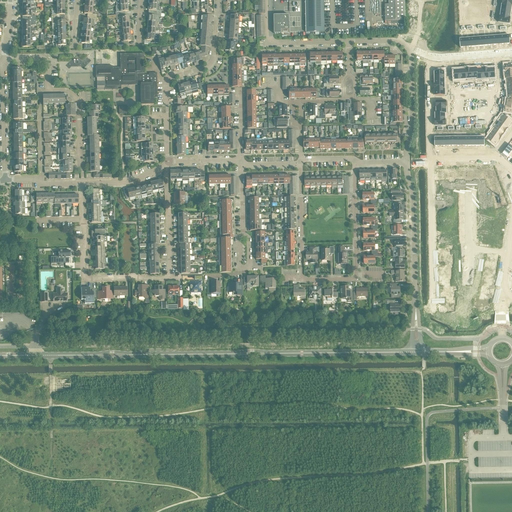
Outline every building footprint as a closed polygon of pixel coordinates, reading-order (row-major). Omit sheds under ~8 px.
[(323,0),(305,0),(306,32),(324,32),(323,0)] [(405,0),(385,1),(385,21),(405,21),(405,0)] [(149,4),(148,13),(161,14),(161,11),(159,11),(159,5),(157,5),(149,4)] [(116,12),(115,12),(115,15),(125,14),(125,12),(128,11),(128,5),(117,6),(115,6),(116,12)] [(85,7),(84,14),(88,14),(87,17),(97,17),(97,15),(92,14),(93,8),(85,7)] [(422,7),(410,8),(410,26),(422,25),(422,7)] [(56,9),(51,9),(51,11),(56,12),(56,15),(51,15),(52,18),(64,18),(64,15),(65,15),(65,11),(65,8),(56,9)] [(31,11),(22,11),(22,17),(23,17),(23,20),(36,20),(36,17),(31,17),(31,14),(36,13),(36,11),(31,11)] [(148,13),(147,22),(160,23),(161,17),(161,14),(148,13)] [(107,16),(106,16),(107,19),(116,18),(116,20),(119,20),(119,24),(129,23),(129,17),(125,17),(125,14),(115,15),(107,16)] [(281,15),(274,16),(274,34),(281,34),(281,33),(290,33),(290,23),(289,23),(289,15),(281,15)] [(202,23),(201,31),(211,32),(211,26),(213,26),(213,24),(213,23),(212,23),(212,16),(203,16),(202,23)] [(83,19),(83,25),(91,26),(93,26),(94,26),(94,20),(96,20),(97,17),(87,17),(87,19),(83,19)] [(64,18),(52,18),(52,23),(52,27),(65,27),(65,21),(64,18)] [(23,23),(22,23),(22,29),(30,29),(31,26),(35,25),(36,20),(23,20),(23,23)] [(201,38),(200,46),(202,46),(201,50),(202,50),(208,50),(209,47),(210,47),(210,41),(212,41),(212,39),(212,38),(210,38),(211,32),(201,31),(201,38)] [(147,34),(146,40),(150,40),(149,44),(156,43),(158,44),(159,37),(161,37),(161,35),(158,35),(147,34)] [(122,36),(116,36),(116,39),(120,38),(120,39),(123,39),(123,42),(121,42),(122,45),(128,45),(127,41),(131,41),(130,35),(122,36)] [(82,37),(81,43),(85,44),(84,47),(90,47),(91,44),(89,44),(89,40),(96,41),(96,39),(92,38),(82,37)] [(57,39),(52,39),(52,42),(56,42),(56,49),(62,48),(62,46),(66,45),(65,39),(57,40),(57,39)] [(225,43),(225,50),(225,51),(234,52),(235,44),(237,44),(237,40),(228,39),(227,39),(227,43),(225,43)] [(200,51),(194,53),(197,65),(199,65),(198,61),(202,60),(201,57),(200,51)] [(187,52),(182,53),(182,54),(182,56),(185,66),(184,66),(185,68),(187,67),(187,64),(190,63),(188,54),(187,52)] [(188,54),(190,63),(193,62),(194,66),(197,65),(194,53),(188,54)] [(182,54),(176,56),(178,64),(181,63),(182,67),(184,66),(185,66),(182,56),(182,54)] [(176,56),(170,57),(173,69),(175,68),(174,65),(178,64),(176,56)] [(395,56),(390,56),(390,65),(395,65),(395,68),(401,67),(401,64),(401,61),(395,61),(395,56)] [(160,57),(158,58),(158,60),(161,72),(164,71),(163,68),(166,67),(164,58),(161,59),(160,57)] [(170,57),(164,58),(166,67),(170,66),(170,70),(173,69),(170,57)] [(505,67),(503,67),(504,73),(511,72),(511,66),(510,66),(509,64),(504,65),(505,67)] [(13,71),(12,71),(12,77),(21,77),(21,71),(21,68),(13,68),(13,71)] [(373,76),(360,76),(360,79),(360,85),(367,85),(367,83),(373,83),(373,76)] [(326,84),(323,84),(323,87),(326,87),(333,87),(333,84),(338,84),(338,77),(329,77),(326,77),(326,84)] [(186,83),(183,84),(186,96),(192,94),(188,79),(186,80),(186,83)] [(191,79),(188,79),(192,94),(198,92),(195,81),(191,82),(191,79)] [(179,82),(176,82),(177,86),(179,95),(180,97),(186,96),(183,84),(180,85),(179,82)] [(362,89),(360,89),(360,95),(370,95),(370,89),(372,89),(372,86),(362,86),(362,89)] [(326,90),(326,97),(329,97),(331,97),(339,97),(338,90),(333,90),(333,87),(326,87),(326,90)] [(59,95),(54,95),(48,96),(43,96),(43,104),(48,104),(54,104),(59,104),(65,104),(65,105),(66,105),(66,111),(66,116),(75,116),(75,111),(75,105),(75,103),(74,103),(74,101),(72,101),(70,99),(69,97),(69,96),(66,96),(66,95),(65,95),(59,95)] [(354,112),(351,112),(351,125),(354,124),(354,120),(354,116),(362,116),(362,103),(354,104),(354,112)] [(348,104),(340,104),(341,112),(341,115),(344,115),(344,112),(347,112),(347,114),(348,114),(349,121),(347,121),(347,125),(351,125),(351,112),(351,108),(348,108),(348,104)] [(287,105),(279,106),(279,116),(287,116),(287,105)] [(318,106),(310,107),(310,116),(318,116),(318,119),(321,119),(321,111),(318,111),(318,106)] [(325,111),(321,111),(321,119),(325,119),(325,115),(332,115),(332,117),(337,117),(337,111),(335,111),(335,106),(325,106),(325,111)] [(511,121),(502,114),(497,120),(508,128),(511,122),(511,121)] [(280,117),(274,117),(274,120),(276,120),(276,128),(287,127),(287,119),(280,120),(280,117)] [(497,120),(493,126),(504,134),(508,128),(497,120)] [(494,127),(490,133),(500,140),(504,134),(493,126),(494,127)] [(491,134),(486,139),(495,146),(500,140),(490,133),(491,134)] [(397,134),(381,135),(381,145),(383,145),(383,143),(391,143),(391,145),(394,145),(393,143),(398,143),(397,134)] [(381,135),(365,135),(365,144),(369,144),(369,146),(372,145),(372,143),(380,143),(380,145),(381,145),(381,135)] [(23,166),(14,166),(14,172),(15,172),(15,175),(20,175),(20,172),(23,172),(23,166)] [(488,167),(483,169),(486,176),(495,172),(493,167),(488,169),(488,167)] [(200,170),(193,170),(194,179),(200,179),(200,180),(204,180),(204,172),(200,172),(200,170)] [(391,175),(388,175),(388,183),(392,183),(392,180),(397,180),(397,170),(391,170),(391,175)] [(495,172),(486,176),(488,181),(497,178),(495,172)] [(497,178),(488,181),(490,187),(499,183),(497,178)] [(162,180),(156,181),(158,190),(164,189),(162,180)] [(499,183),(490,187),(492,192),(501,188),(499,183)] [(150,184),(144,186),(146,194),(147,196),(153,195),(152,193),(152,191),(150,184)] [(144,186),(138,187),(141,196),(146,194),(144,186)] [(138,187),(133,189),(135,197),(135,199),(138,198),(138,197),(141,196),(138,187)] [(501,188),(492,192),(494,197),(503,194),(501,188)] [(133,189),(127,190),(129,199),(135,197),(133,189)] [(398,190),(391,190),(391,194),(392,194),(392,201),(400,201),(400,200),(404,200),(403,194),(400,194),(400,193),(398,193),(398,190)] [(187,193),(174,193),(174,204),(184,204),(187,204),(187,193)] [(374,193),(363,193),(363,200),(371,200),(371,203),(377,203),(377,200),(374,200),(374,193)] [(503,194),(494,197),(496,203),(505,199),(503,194)] [(220,245),(220,252),(220,259),(220,266),(220,273),(230,273),(230,267),(231,267),(231,266),(230,266),(230,260),(231,260),(231,259),(230,259),(230,254),(231,253),(231,252),(230,252),(230,247),(231,247),(231,245),(229,245),(229,240),(231,240),(231,238),(232,238),(232,235),(231,235),(231,230),(232,230),(232,228),(231,228),(231,223),(232,223),(232,221),(231,221),(231,216),(232,216),(232,214),(231,214),(230,209),(232,209),(232,207),(230,207),(230,202),(232,202),(232,200),(231,200),(230,200),(230,198),(209,198),(209,201),(220,201),(220,207),(221,214),(221,221),(221,228),(221,235),(220,235),(220,238),(219,238),(220,245)] [(505,199),(496,203),(498,208),(507,205),(505,199)] [(371,206),(363,206),(363,213),(374,213),(374,206),(377,206),(377,203),(371,203),(371,206)] [(396,210),(389,211),(389,213),(404,213),(403,206),(400,206),(400,203),(394,203),(394,204),(393,204),(393,206),(394,208),(395,208),(396,210)] [(404,213),(389,213),(389,216),(396,216),(396,220),(394,220),(394,223),(401,223),(401,220),(404,220),(404,213)] [(374,219),(363,219),(363,226),(371,226),(371,229),(377,228),(377,225),(374,225),(374,219)] [(95,231),(91,232),(91,237),(95,237),(99,237),(99,235),(105,234),(104,227),(95,227),(95,231)] [(371,231),(364,232),(364,239),(375,238),(374,232),(377,232),(377,228),(371,229),(371,231)] [(399,237),(391,237),(391,240),(395,240),(395,247),(404,247),(404,240),(399,240),(399,237)] [(375,244),(364,244),(364,251),(372,251),(372,254),(378,254),(378,251),(375,251),(375,244)] [(446,249),(439,249),(439,256),(453,255),(450,255),(450,250),(453,249),(452,246),(446,246),(446,249)] [(310,253),(306,253),(306,260),(310,260),(310,263),(315,263),(315,260),(318,260),(317,252),(316,252),(316,247),(310,248),(310,253)] [(330,250),(321,250),(322,261),(330,261),(330,254),(334,254),(334,247),(329,247),(330,250)] [(344,247),(336,247),(336,253),(338,253),(338,265),(347,264),(347,253),(344,253),(344,247)] [(400,248),(392,248),(392,251),(393,251),(393,254),(396,253),(396,257),(404,257),(404,250),(400,250),(400,248)] [(52,263),(51,263),(51,264),(69,263),(69,258),(70,258),(70,257),(70,254),(70,251),(69,251),(69,250),(66,250),(66,251),(64,251),(63,251),(60,251),(59,251),(58,251),(58,254),(58,255),(59,258),(58,258),(58,257),(55,258),(51,258),(52,258),(52,261),(52,263)] [(265,254),(256,254),(256,260),(261,259),(261,263),(266,263),(266,259),(265,259),(265,254)] [(372,257),(364,257),(364,264),(375,264),(375,257),(378,257),(378,254),(372,254),(372,257)] [(485,260),(485,261),(497,263),(498,255),(488,254),(487,261),(485,260)] [(453,255),(439,256),(439,262),(446,262),(447,265),(453,265),(453,255)] [(400,259),(392,259),(392,262),(396,262),(396,268),(405,268),(405,262),(403,262),(403,259),(400,259)] [(485,261),(484,268),(496,270),(497,263),(485,261)] [(484,268),(483,275),(496,277),(495,277),(496,270),(484,268)] [(405,271),(391,271),(391,274),(395,274),(395,282),(405,282),(405,271)] [(483,275),(482,282),(495,284),(496,277),(483,275)] [(198,282),(190,282),(190,292),(200,292),(200,282),(202,282),(202,276),(194,276),(194,280),(198,279),(198,282)] [(247,278),(244,278),(244,280),(244,286),(247,286),(247,288),(251,288),(251,287),(252,287),(258,287),(258,276),(247,277),(247,278)] [(265,276),(260,276),(260,283),(265,283),(265,290),(268,289),(269,293),(275,293),(275,279),(265,279),(265,276)] [(237,283),(228,283),(229,293),(233,293),(233,294),(233,296),(242,295),(242,280),(237,280),(237,283)] [(220,282),(211,282),(211,293),(220,293),(220,282)] [(482,282),(481,289),(494,291),(495,284),(482,282)] [(396,284),(390,284),(390,294),(391,294),(391,298),(400,297),(400,294),(400,287),(396,287),(396,284)] [(138,291),(134,291),(135,296),(138,296),(138,298),(144,297),(144,299),(149,299),(149,285),(138,286),(138,291)] [(297,285),(293,285),(294,297),(300,297),(300,299),(305,299),(305,290),(297,290),(297,285)] [(155,290),(152,291),(152,296),(159,296),(159,299),(165,299),(165,290),(162,290),(162,286),(155,286),(155,290)] [(174,286),(167,287),(168,295),(179,295),(179,286),(174,286)] [(102,293),(98,293),(98,299),(113,299),(113,291),(109,291),(109,287),(102,287),(102,293)] [(126,287),(114,287),(114,296),(127,296),(126,287)] [(313,288),(309,288),(309,299),(313,299),(313,298),(318,297),(318,299),(321,299),(321,287),(317,288),(317,289),(313,289),(313,288)] [(349,287),(341,287),(341,299),(348,298),(348,301),(352,301),(352,292),(349,292),(349,287)] [(448,290),(441,291),(441,297),(454,297),(454,291),(457,291),(457,287),(448,287),(448,290)] [(81,288),(81,300),(84,300),(84,302),(85,302),(85,304),(94,304),(93,294),(93,291),(93,292),(90,292),(90,291),(90,288),(87,288),(86,288),(81,288)] [(333,288),(324,288),(325,297),(327,297),(327,301),(332,301),(332,298),(337,298),(337,293),(336,290),(333,290),(333,288)] [(57,294),(53,294),(53,302),(67,302),(67,294),(63,294),(63,289),(57,289),(57,294)] [(357,290),(354,290),(354,300),(357,300),(357,296),(367,296),(367,289),(357,289),(357,290)] [(481,289),(480,297),(493,299),(494,291),(481,289)] [(475,298),(474,308),(479,309),(479,311),(484,312),(485,309),(488,310),(488,308),(489,309),(489,305),(488,305),(489,303),(481,302),(482,299),(475,298)] [(395,301),(387,301),(388,305),(390,305),(390,312),(400,312),(400,304),(395,304),(395,301)] [(447,305),(439,305),(439,312),(454,311),(454,305),(456,305),(455,302),(447,302),(447,305)]
